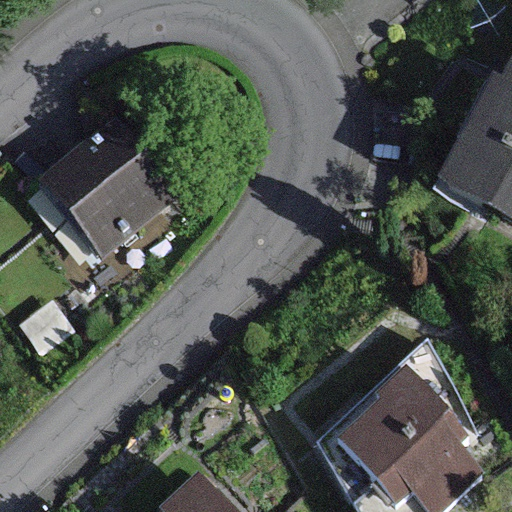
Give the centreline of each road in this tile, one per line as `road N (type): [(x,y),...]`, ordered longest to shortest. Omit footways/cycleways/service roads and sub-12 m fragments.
road 1 (residential): [(0,489),(266,243),(305,184),(316,111),(299,47),(250,0)]
road 2 (residential): [(116,0),(0,84)]
